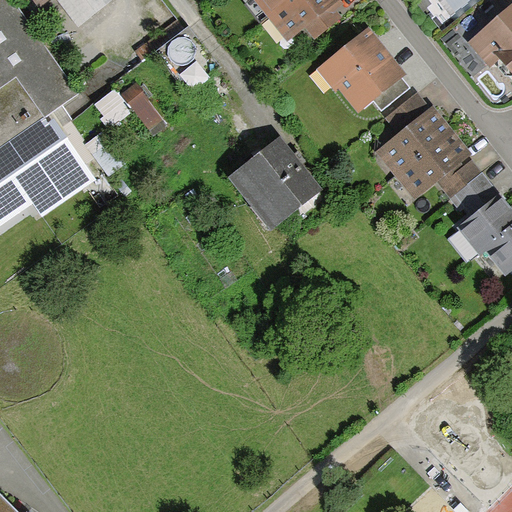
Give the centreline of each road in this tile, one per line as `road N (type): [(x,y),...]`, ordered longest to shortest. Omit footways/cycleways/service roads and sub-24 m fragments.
road 1 (residential): [(511,311),(273,511)]
road 2 (residential): [(384,0),(511,157)]
